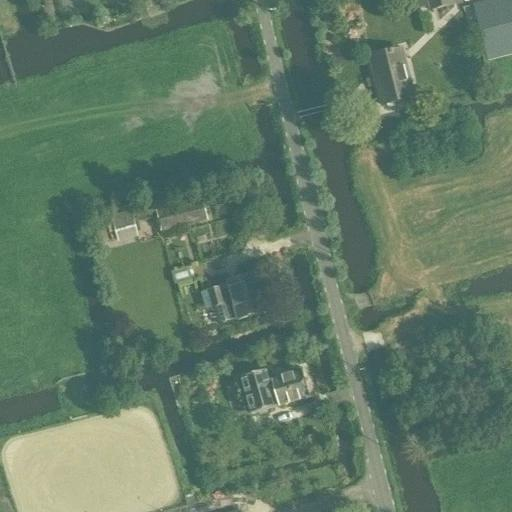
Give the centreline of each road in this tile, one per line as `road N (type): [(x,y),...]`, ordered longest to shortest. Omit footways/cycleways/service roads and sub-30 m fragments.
road 1 (tertiary): [(386,511),(259,0)]
road 2 (track): [(1,140),(280,87)]
